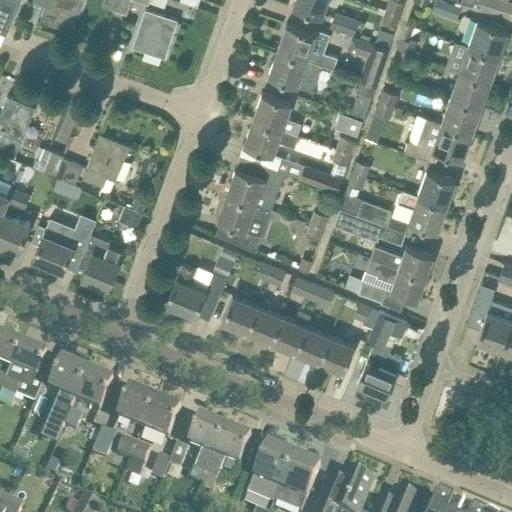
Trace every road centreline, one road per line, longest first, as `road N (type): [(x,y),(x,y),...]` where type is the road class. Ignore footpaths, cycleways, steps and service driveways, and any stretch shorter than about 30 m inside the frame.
road 1 (residential): [(398,445),(122,336)]
road 2 (residential): [(426,369),(511,133)]
road 3 (residential): [(122,336),(199,117)]
road 4 (residential): [(199,117),(21,56)]
road 5 (residential): [(122,336),(0,283)]
road 6 (residential): [(199,117),(239,0)]
road 7 (residential): [(511,493),(398,445)]
